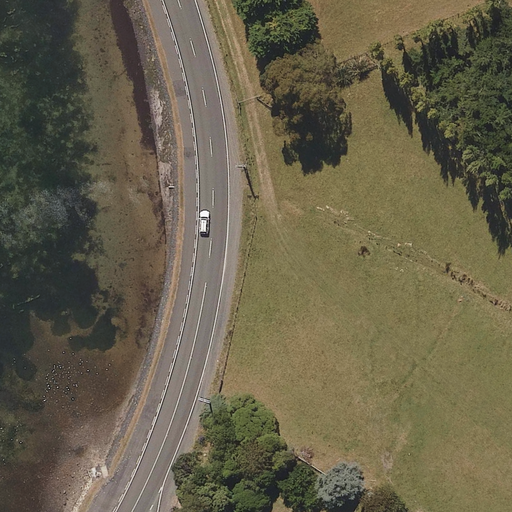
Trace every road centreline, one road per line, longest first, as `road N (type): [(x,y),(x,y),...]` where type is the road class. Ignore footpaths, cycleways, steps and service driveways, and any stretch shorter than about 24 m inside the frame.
road 1 (secondary): [(177,0),(212,147),(211,249),(179,396),(131,511)]
road 2 (unclassified): [(218,0),(250,97),(268,199)]
